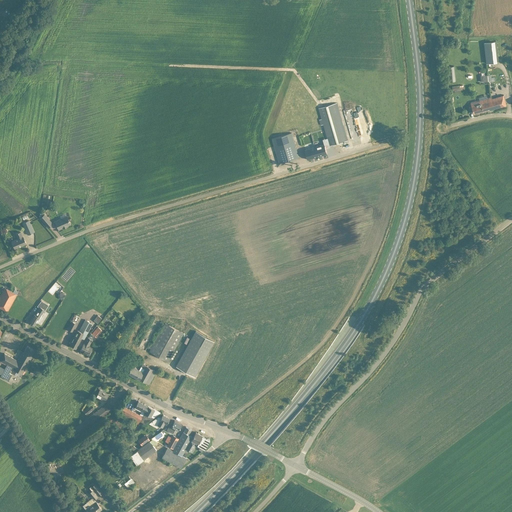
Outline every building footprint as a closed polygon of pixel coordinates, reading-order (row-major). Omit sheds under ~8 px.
[(486,63),(497,62),(494,42),(484,43),(486,63)] [(474,113),(483,111),(506,105),(503,95),(492,99),(491,97),(480,101),(479,100),(471,102),(474,113)] [(324,124),(328,140),(330,145),(346,141),(335,103),(319,108),(322,119),(319,119),(321,125),(324,124)] [(321,128),(313,131),(314,134),(308,136),(310,142),(321,138),(320,134),(323,133),(321,128)] [(292,133),(272,138),(277,158),(279,163),(299,157),(292,133)] [(324,144),(314,147),(317,156),(327,154),(324,144)] [(314,147),(305,150),(307,159),(317,156),(314,147)] [(52,224),(44,214),(41,211),(39,216),(40,218),(48,227),(52,224)] [(67,216),(55,221),(58,229),(63,227),(63,228),(67,226),(67,225),(70,224),(67,216)] [(34,232),(32,227),(29,220),(22,223),(27,235),(34,232)] [(12,241),(13,243),(15,248),(26,243),(23,237),(21,232),(16,234),(18,239),(12,241)] [(0,296),(0,307),(7,311),(17,294),(5,288),(0,296)] [(34,325),(36,322),(38,323),(43,314),(42,313),(44,310),(45,311),(48,305),(41,300),(37,306),(40,308),(35,315),(34,314),(30,322),(34,325)] [(88,331),(91,327),(93,324),(85,320),(79,331),(78,330),(70,344),(76,348),(81,338),(84,339),(88,331)] [(72,332),(76,324),(72,322),(68,330),(72,332)] [(149,351),(151,353),(168,362),(183,333),(165,323),(151,347),(149,346),(148,348),(150,349),(149,351)] [(88,354),(92,348),(88,346),(92,339),(94,335),(96,337),(100,333),(101,330),(97,327),(95,329),(91,333),(90,333),(88,337),(87,337),(80,350),(88,354)] [(214,341),(195,331),(176,366),(194,376),(214,341)] [(23,352),(18,361),(14,368),(13,369),(22,374),(29,361),(31,357),(31,356),(34,350),(27,346),(23,352)] [(8,380),(12,374),(9,372),(12,367),(14,368),(18,361),(4,353),(0,361),(7,364),(1,376),(8,380)] [(145,382),(149,384),(156,371),(142,364),(139,370),(132,366),(128,373),(145,383),(145,382)] [(105,400),(105,399),(108,394),(103,392),(104,391),(100,389),(96,396),(105,400)] [(139,421),(145,424),(160,413),(148,406),(138,401),(134,408),(141,412),(139,414),(122,405),(118,413),(138,424),(139,421)] [(108,403),(104,406),(75,428),(80,434),(109,413),(113,410),(108,403)] [(86,415),(94,408),(91,404),(83,410),(86,415)] [(158,417),(153,421),(158,423),(158,424),(162,426),(164,422),(166,424),(170,418),(163,414),(161,418),(158,417)] [(174,420),(173,423),(171,422),(167,430),(173,433),(175,429),(178,430),(181,424),(174,420)] [(182,456),(185,449),(186,448),(192,436),(189,434),(191,430),(186,427),(173,450),(172,452),(182,456)] [(210,440),(197,432),(196,432),(191,440),(191,439),(192,436),(186,448),(192,452),(195,448),(194,448),(196,443),(197,444),(197,445),(205,449),(210,440)] [(146,435),(138,440),(142,445),(149,439),(146,435)] [(173,435),(167,445),(173,449),(179,438),(173,435)] [(156,450),(153,445),(158,442),(152,439),(150,441),(139,449),(134,446),(127,450),(130,455),(137,464),(156,450)] [(162,457),(181,468),(186,458),(182,456),(172,452),(173,450),(167,447),(162,457)] [(115,458),(117,461),(125,454),(123,452),(115,458)] [(124,483),(128,488),(135,482),(131,477),(124,483)] [(94,499),(103,492),(95,482),(90,487),(92,490),(89,493),(92,498),(82,505),(86,509),(87,511),(95,511),(101,508),(96,501),(94,499)]
